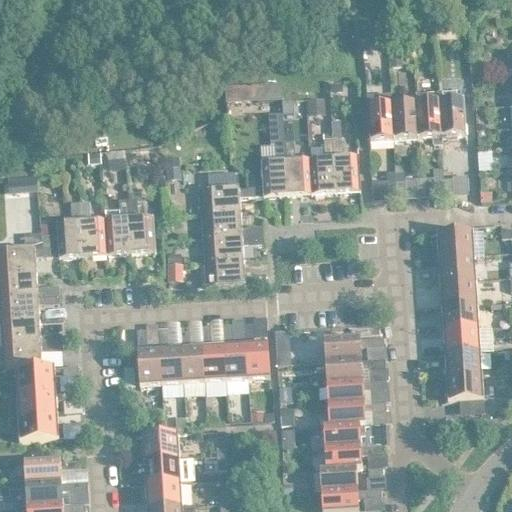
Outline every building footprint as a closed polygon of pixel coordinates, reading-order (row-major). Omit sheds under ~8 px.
[(337,78),(337,88),(340,88),(340,90),(349,90),(349,80),(342,80),(342,78),(337,78)] [(288,80),(264,82),(265,98),(289,96),(288,80)] [(470,86),(445,88),(446,100),(448,135),(473,134),(470,86)] [(422,89),(423,101),(425,137),(448,135),(446,100),(445,88),(422,89)] [(332,96),(315,96),(315,112),(332,111),(332,96)] [(300,97),(289,98),(290,111),(301,110),(300,97)] [(423,101),(399,103),(401,138),(425,137),(423,101)] [(401,138),(399,103),(374,104),(376,140),(401,138)] [(348,118),(339,118),(339,129),(340,136),(349,135),(348,118)] [(349,135),(340,136),(343,191),(367,189),(365,153),(350,154),(349,135)] [(331,155),(317,156),(319,192),(343,191),(340,136),(330,137),(331,155)] [(301,138),(292,139),(295,194),(319,192),(317,156),(302,157),(301,138)] [(278,140),(266,140),(267,159),(268,159),(284,158),(282,139),(278,140)] [(268,159),(270,184),(271,193),(270,193),(270,195),(295,194),(292,139),(282,139),(284,158),(268,159)] [(143,150),(132,151),(133,159),(144,158),(143,150)] [(107,151),(95,152),(96,161),(108,160),(107,151)] [(186,153),(172,154),(173,164),(187,163),(186,153)] [(187,163),(174,164),(175,176),(188,175),(187,163)] [(450,166),(441,166),(441,177),(450,176),(450,168),(450,166)] [(412,169),(402,169),(403,179),(412,179),(412,176),(412,169)] [(43,172),(30,173),(31,189),(44,188),(43,172)] [(451,191),(450,176),(441,177),(442,192),(451,191)] [(460,176),(450,176),(451,191),(460,191),(460,176)] [(404,194),(403,179),(394,180),(395,195),(404,194)] [(412,179),(403,179),(404,194),(413,194),(412,179)] [(207,188),(208,212),(248,210),(247,195),(270,193),(271,193),(270,184),(255,185),(246,186),(246,185),(207,188)] [(127,216),(112,217),(114,253),(138,251),(135,196),(126,197),(127,216)] [(144,196),(135,196),(138,251),(163,250),(161,214),(145,215),(144,196)] [(63,220),(65,244),(66,244),(66,254),(66,256),(90,254),(87,199),(78,200),(79,219),(63,220)] [(96,199),(87,199),(90,254),(114,253),(112,217),(97,218),(96,199)] [(208,212),(210,237),(270,232),(270,223),(249,225),(248,210),(208,212)] [(444,231),(445,256),(481,253),(480,229),(462,230),(444,231)] [(51,245),(50,233),(49,233),(48,230),(32,231),(33,246),(42,245),(42,246),(51,245)] [(210,237),(211,260),(250,258),(250,243),(271,242),(270,232),(210,237)] [(2,247),(4,272),(43,269),(42,255),(66,254),(66,244),(65,244),(51,245),(42,246),(42,245),(33,246),(2,247)] [(188,251),(175,251),(175,261),(188,261),(188,251)] [(445,256),(447,280),(483,277),(481,253),(445,256)] [(250,258),(211,260),(213,285),(252,282),(258,281),(273,281),(272,271),(251,273),(250,258)] [(175,262),(175,279),(190,279),(190,262),(175,262)] [(4,272),(6,296),(66,292),(66,283),(44,284),(43,269),(4,272)] [(447,280),(448,304),(484,301),(483,277),(447,280)] [(6,296),(7,320),(46,317),(45,303),(67,301),(66,292),(6,296)] [(448,304),(450,328),(486,325),(484,301),(448,304)] [(7,320),(9,344),(69,340),(69,331),(47,332),(46,317),(7,320)] [(253,342),(255,378),(277,377),(275,341),(262,341),(261,320),(252,321),(252,336),(253,336),(253,342)] [(232,343),(231,343),(233,379),(255,378),(253,342),(241,343),(239,321),(230,322),(231,337),(232,343)] [(210,345),(212,381),(233,379),(231,343),(219,344),(218,323),(208,323),(209,338),(210,338),(210,345)] [(386,323),(357,325),(358,334),(386,332),(386,323)] [(189,346),(188,346),(190,382),(212,381),(210,345),(197,345),(196,324),(187,325),(188,340),(188,339),(189,346)] [(167,347),(169,383),(190,382),(188,346),(176,347),(175,325),(165,326),(166,341),(167,341),(167,347)] [(450,328),(451,352),(487,349),(486,325),(450,328)] [(169,383),(167,347),(154,348),(153,327),(144,327),(145,342),(145,349),(144,349),(146,385),(169,383)] [(331,338),(332,360),(368,358),(367,346),(391,344),(390,335),(376,336),(367,337),(367,336),(331,338)] [(10,368),(22,368),(22,367),(49,365),(48,351),(70,349),(69,340),(9,344),(10,368)] [(297,349),(284,350),(285,363),(298,362),(297,349)] [(451,352),(453,375),(489,373),(487,349),(451,352)] [(332,360),(334,382),(369,379),(369,367),(392,366),(392,356),(377,357),(377,358),(368,358),(332,360)] [(22,367),(22,368),(23,391),(63,389),(62,374),(86,372),(85,363),(70,364),(61,365),(61,364),(49,365),(22,367)] [(141,363),(130,364),(131,384),(142,383),(141,363)] [(489,373),(453,375),(455,400),(490,398),(489,373)] [(334,382),(335,403),(371,401),(370,389),(394,387),(393,378),(378,379),(369,380),(369,379),(334,382)] [(298,384),(287,385),(287,401),(299,400),(298,384)] [(23,391),(25,415),(64,412),(63,398),(87,396),(86,387),(72,388),(63,389),(23,391)] [(335,403),(336,424),(336,425),(366,423),(366,424),(372,423),(371,410),(392,409),(392,400),(377,401),(371,401),(335,403)] [(300,405),(287,405),(288,422),(301,422),(300,405)] [(270,408),(258,409),(258,419),(271,419),(270,409),(270,408)] [(64,412),(25,415),(26,439),(66,437),(65,422),(88,420),(88,411),(73,412),(64,413),(64,412)] [(192,415),(183,415),(183,423),(193,423),(192,415)] [(378,422),(378,431),(393,430),(392,421),(378,422)] [(330,425),(332,446),(367,444),(366,424),(366,423),(336,425),(336,424),(330,425)] [(149,434),(150,458),(186,456),(185,431),(149,434)] [(223,439),(224,454),(233,453),(232,438),(223,439)] [(332,446),(333,467),(333,468),(363,466),(363,467),(369,466),(368,453),(392,452),(391,443),(376,444),(367,445),(367,444),(332,446)] [(233,453),(224,454),(224,468),(234,468),(233,453)] [(150,458),(152,482),(188,480),(186,456),(150,458)] [(31,460),(33,483),(68,480),(68,468),(86,467),(86,458),(71,458),(71,459),(67,459),(67,458),(48,459),(40,460),(31,460)] [(299,461),(290,461),(291,469),(300,469),(299,461)] [(375,465),(375,475),(390,474),(389,464),(375,465)] [(327,468),(328,490),(364,488),(363,467),(363,466),(333,468),(333,467),(327,468)] [(33,483),(34,504),(70,502),(69,490),(91,488),(91,479),(72,480),(72,481),(68,481),(68,480),(33,483)] [(300,479),(290,480),(291,491),(300,491),(300,479)] [(152,482),(153,506),(189,504),(188,480),(152,482)] [(364,488),(328,490),(330,511),(366,510),(365,497),(388,495),(388,486),(373,487),(364,488)] [(226,487),(226,502),(236,501),(235,487),(226,487)] [(34,504),(34,511),(70,511),(92,510),(91,501),(76,502),(70,502),(34,504)] [(236,511),(236,501),(226,502),(227,511),(236,511)]
